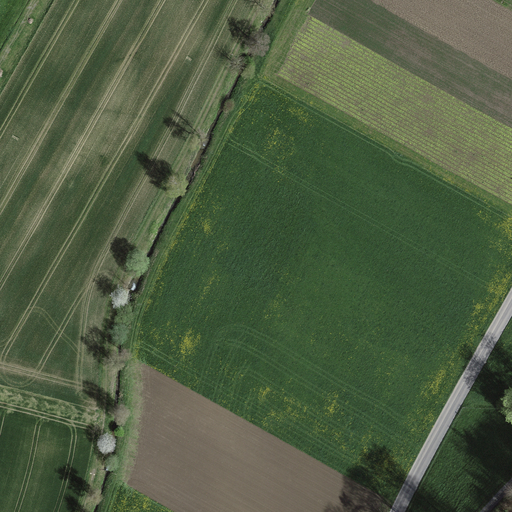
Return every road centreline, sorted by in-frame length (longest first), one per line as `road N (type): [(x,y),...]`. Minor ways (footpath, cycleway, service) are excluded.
road 1 (track): [(80,511),(98,446),(116,285),(257,0)]
road 2 (unclassified): [(397,511),(511,300)]
